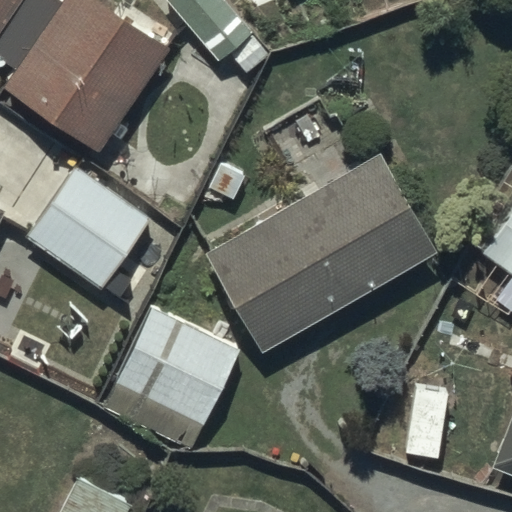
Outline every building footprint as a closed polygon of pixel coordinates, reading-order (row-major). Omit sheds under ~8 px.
[(0,0),(0,45),(12,55),(1,68),(93,134),(167,31),(122,0),(0,0)] [(233,0),(176,0),(217,48),(250,20),(233,0)] [(203,236),(259,334),(434,234),(378,135),(203,236)] [(75,153),(24,220),(97,275),(111,257),(127,269),(159,226),(143,214),(148,208),(75,153)] [(511,200),(482,239),(511,261),(511,200)] [(0,235),(0,334),(6,338),(42,267),(13,252),(18,244),(0,235)] [(236,333),(149,291),(99,394),(186,437),(236,333)] [(511,391),(490,449),(511,457),(511,391)] [(50,511),(113,511),(126,487),(77,461),(50,511)]
